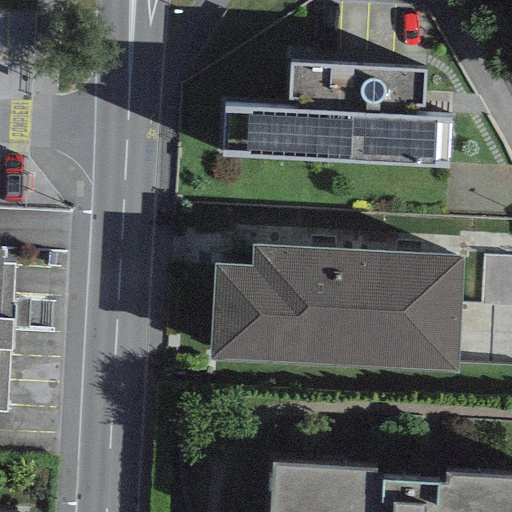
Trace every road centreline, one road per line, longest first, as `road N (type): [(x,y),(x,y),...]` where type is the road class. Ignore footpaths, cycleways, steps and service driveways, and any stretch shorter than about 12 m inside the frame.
road 1 (residential): [(126,124),(104,511)]
road 2 (residential): [(511,116),(479,56),(434,0)]
road 3 (residential): [(126,124),(144,87),(149,0)]
road 4 (unknown): [(0,119),(126,124)]
road 5 (residential): [(111,0),(113,83),(126,124)]
